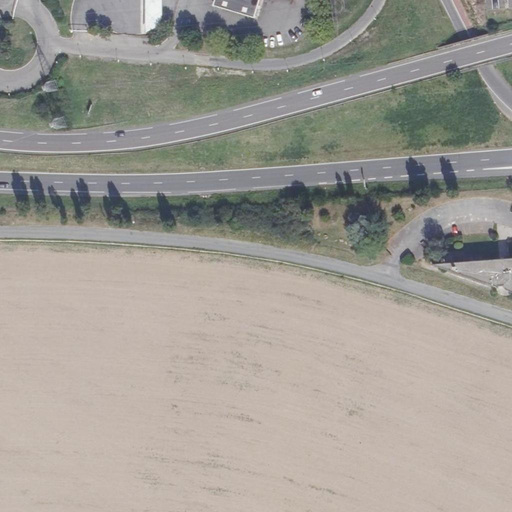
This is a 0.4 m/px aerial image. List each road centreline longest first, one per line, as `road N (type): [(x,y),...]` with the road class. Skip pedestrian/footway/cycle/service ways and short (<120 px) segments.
road 1 (primary): [(511,43),(160,136),(96,144),(0,140)]
road 2 (tertiary): [(0,232),(134,235),(274,252),(511,319)]
road 3 (primary): [(0,180),(188,182),(477,159)]
